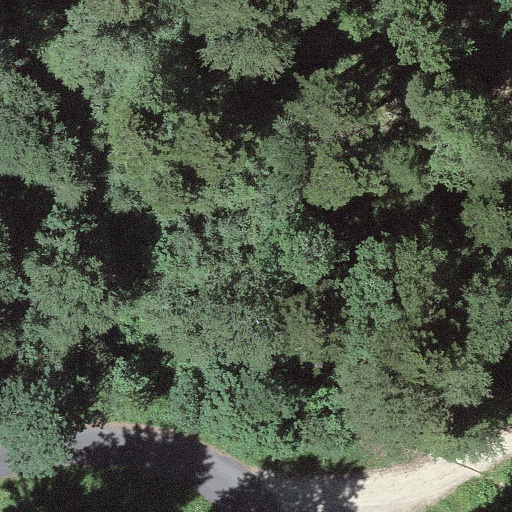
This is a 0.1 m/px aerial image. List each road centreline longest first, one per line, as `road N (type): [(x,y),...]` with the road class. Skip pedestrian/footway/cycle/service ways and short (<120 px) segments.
road 1 (track): [(293,511),(188,462),(133,449),(52,452),(0,468)]
road 2 (track): [(354,511),(389,489),(511,444)]
